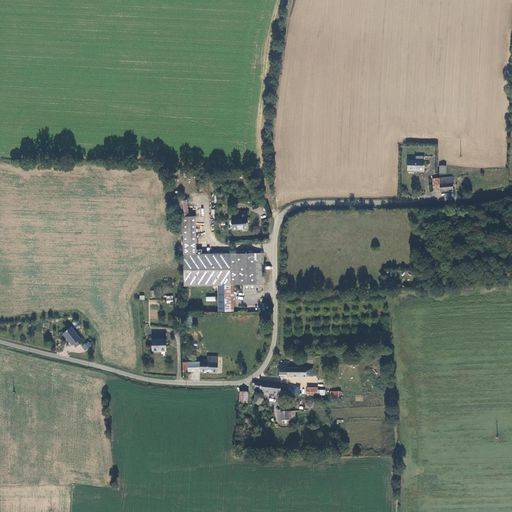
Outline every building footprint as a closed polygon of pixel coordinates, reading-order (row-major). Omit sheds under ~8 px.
[(422,170),(421,156),(412,156),(412,161),(404,161),(405,170),(422,170)] [(452,181),(451,176),(438,177),(440,191),(453,190),(453,186),(455,185),(455,181),(452,181)] [(432,192),(440,191),(438,177),(431,178),(432,192)] [(176,217),(187,217),(186,201),(174,202),(176,217)] [(233,217),(234,229),(249,227),(248,215),(233,217)] [(182,236),(182,242),(195,242),(194,217),(187,217),(176,217),(178,236),(182,236)] [(262,253),(201,255),(201,250),(195,250),(195,242),(182,242),(182,265),(183,286),(217,286),(217,312),(232,312),(231,285),(242,285),(255,285),(263,285),(262,253)] [(83,338),(73,327),(65,334),(75,345),(76,344),(79,348),(87,340),(84,337),(83,338)] [(164,339),(150,340),(151,353),(165,352),(164,339)] [(94,346),(91,342),(85,347),(88,351),(94,346)] [(200,364),(200,362),(187,362),(187,371),(217,370),(216,356),(206,357),(207,364),(200,364)] [(279,376),(312,376),(312,368),(311,368),(307,368),(288,368),(287,363),(279,363),(280,369),(279,376)] [(259,393),(280,395),(281,386),(252,383),(251,387),(254,388),(253,391),(259,392),(259,393)] [(302,388),(290,386),(289,389),(296,391),(296,393),(301,394),(302,388)] [(256,396),(252,403),(259,407),(263,401),(256,396)]
